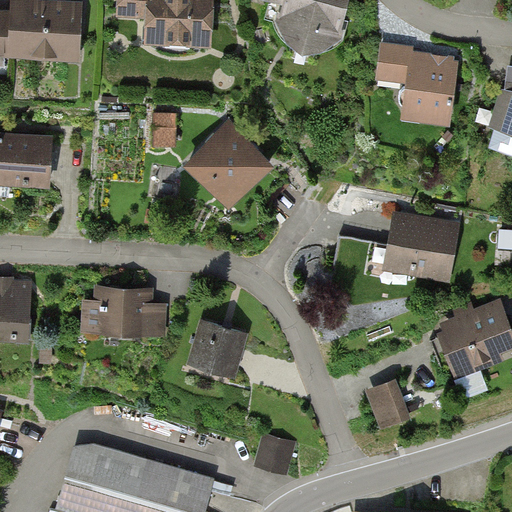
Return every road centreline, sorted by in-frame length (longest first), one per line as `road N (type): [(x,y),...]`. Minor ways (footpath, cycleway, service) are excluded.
road 1 (residential): [(0,253),(217,266),(276,295),(315,371),(349,484)]
road 2 (residential): [(349,484),(511,436)]
road 3 (residential): [(387,0),(430,31),(511,38)]
